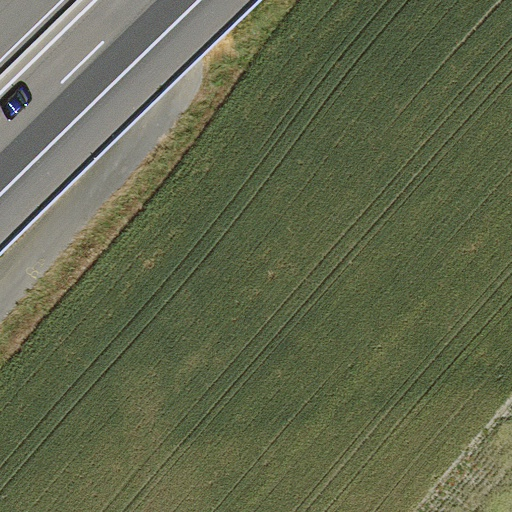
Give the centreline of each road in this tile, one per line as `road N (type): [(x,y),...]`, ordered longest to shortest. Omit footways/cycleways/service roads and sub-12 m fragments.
road 1 (track): [(55,0),(161,100),(154,132),(0,300)]
road 2 (motorway): [(0,150),(151,0)]
